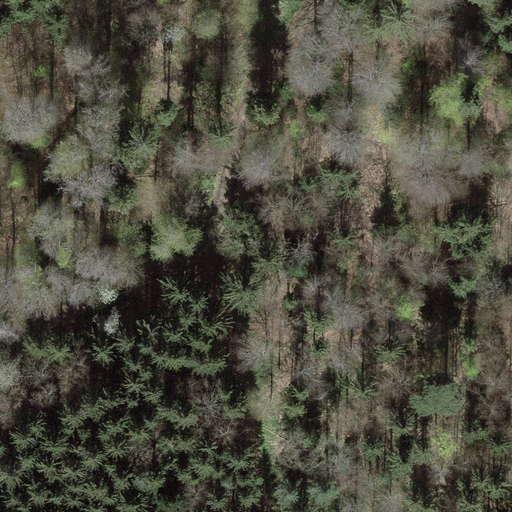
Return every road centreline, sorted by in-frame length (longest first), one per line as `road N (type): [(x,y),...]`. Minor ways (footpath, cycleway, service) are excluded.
road 1 (track): [(0,340),(217,240),(231,150),(250,97),(281,43),(319,0)]
road 2 (track): [(268,511),(217,240)]
